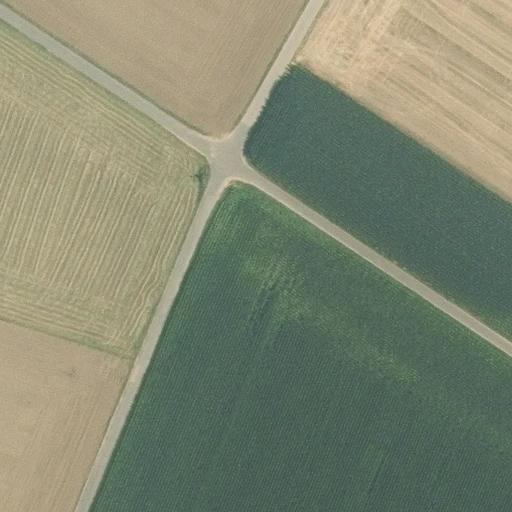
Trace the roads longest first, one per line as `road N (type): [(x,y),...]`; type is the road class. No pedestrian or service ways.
road 1 (unclassified): [(224,167),(83,511)]
road 2 (track): [(511,356),(224,167)]
road 3 (track): [(0,17),(224,167)]
road 4 (track): [(320,0),(224,167)]
